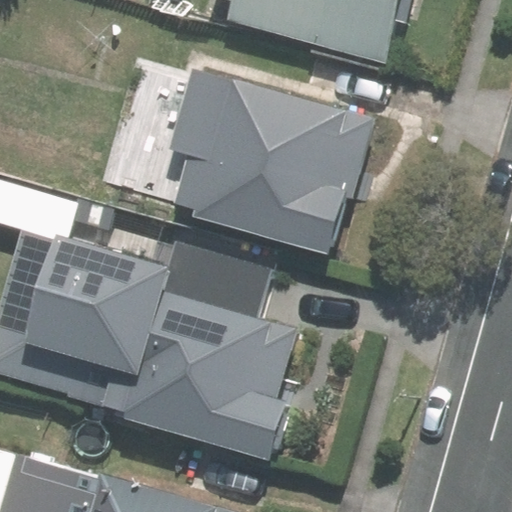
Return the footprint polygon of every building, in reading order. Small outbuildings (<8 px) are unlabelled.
[(243,27),(391,68),(407,7),(416,9),(418,0),(229,0),(229,3),(248,8),(243,27)] [(358,190),(378,115),(205,67),(184,144),(194,147),(188,169),(194,171),(188,196),(211,202),(210,208),(336,244),(352,188),(358,190)] [(127,272),(141,222),(40,193),(31,224),(77,237),(72,256),(127,272)] [(172,295),(90,272),(59,381),(145,405),(143,413),(278,451),(293,399),(282,396),(302,327),(173,290),(172,295)] [(20,342),(0,338),(0,365),(15,368),(20,342)] [(251,511),(253,505),(263,508),(277,458),(200,436),(183,495),(76,465),(67,498),(73,511),(251,511)]
